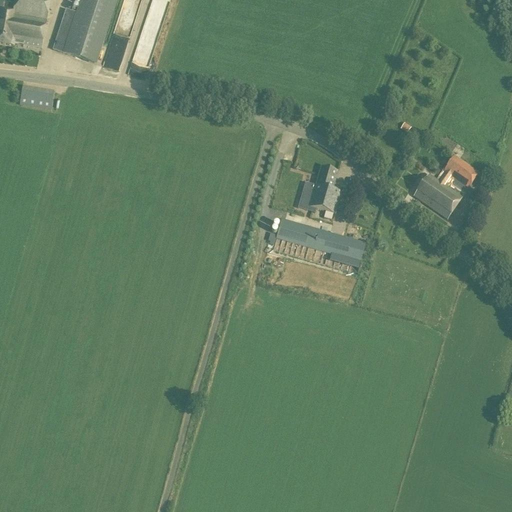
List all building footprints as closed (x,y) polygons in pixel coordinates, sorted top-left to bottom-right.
[(41,49),(50,0),(14,0),(12,13),(0,11),(0,12),(0,44),(14,47),(14,44),(22,46),(41,49)] [(94,65),(115,0),(80,0),(76,14),(66,10),(53,51),(62,54),(94,65)] [(145,8),(137,32),(153,38),(165,0),(139,0),(137,5),(145,8)] [(117,8),(105,56),(120,60),(131,11),(117,8)] [(130,70),(139,71),(142,56),(133,54),(130,70)] [(27,107),(30,89),(22,88),(19,106),(27,107)] [(54,93),(46,92),(43,109),(51,111),(54,93)] [(406,134),(410,128),(404,124),(400,130),(406,134)] [(462,199),(479,175),(453,157),(442,173),(444,174),(438,183),(428,176),(413,198),(447,221),(462,199)] [(276,217),(284,180),(288,162),(274,159),(270,176),(263,205),(260,204),(258,213),(276,217)] [(287,187),(304,192),(310,170),(292,166),(287,187)] [(332,191),(337,173),(320,169),(315,186),(313,186),(307,208),(335,216),(342,194),(332,191)] [(316,213),(304,209),(300,218),(312,222),(316,213)] [(357,274),(360,264),(366,245),(281,220),(275,240),(272,250),(357,274)]
